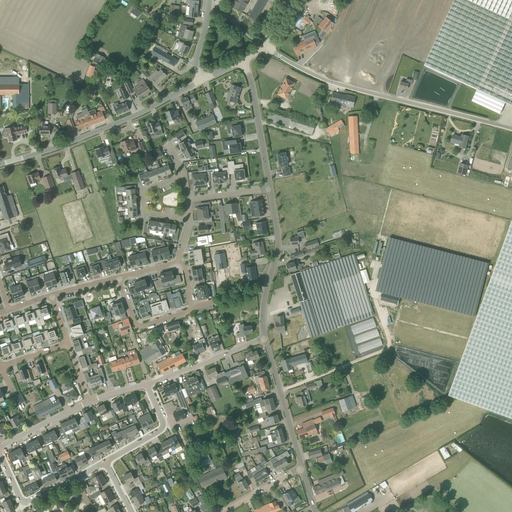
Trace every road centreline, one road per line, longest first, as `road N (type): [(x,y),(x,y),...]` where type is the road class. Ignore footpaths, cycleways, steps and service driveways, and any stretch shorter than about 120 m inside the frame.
road 1 (unclassified): [(511,131),(310,75),(266,41)]
road 2 (tertiary): [(0,164),(128,118),(198,81)]
road 3 (residential): [(281,389),(390,347),(375,300)]
road 4 (residential): [(118,279),(128,312),(148,324),(195,310),(181,262)]
road 5 (unclassified): [(267,338),(263,303),(279,236),(271,189)]
road 6 (residential): [(105,461),(21,501),(0,454)]
road 7 (unclassified): [(271,189),(241,59)]
road 8 (residential): [(145,382),(267,338)]
